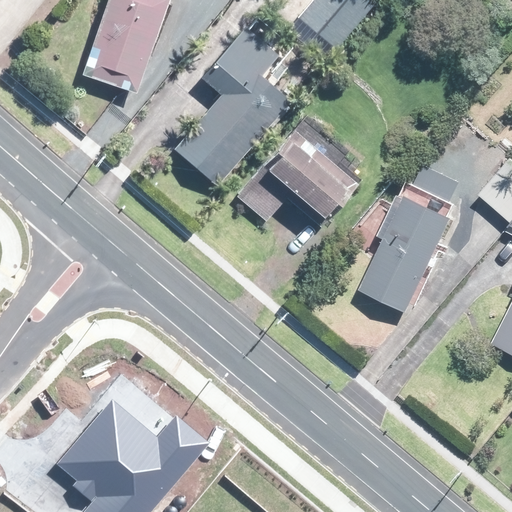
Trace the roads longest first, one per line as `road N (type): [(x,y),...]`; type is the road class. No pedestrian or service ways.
road 1 (tertiary): [(431,511),(103,236)]
road 2 (residential): [(0,358),(103,236)]
road 3 (tertiary): [(103,236),(0,146)]
